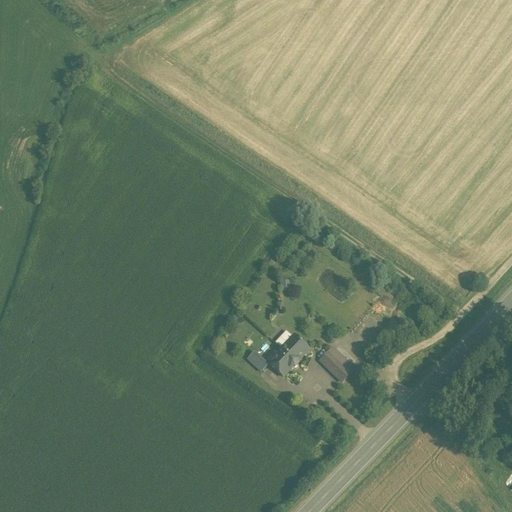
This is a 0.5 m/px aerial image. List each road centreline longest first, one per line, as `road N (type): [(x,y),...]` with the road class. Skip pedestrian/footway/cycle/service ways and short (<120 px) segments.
road 1 (unclassified): [(410,406),(390,370),(453,326),(511,259)]
road 2 (secondary): [(410,406),(308,511)]
road 3 (secondary): [(511,301),(410,406)]
